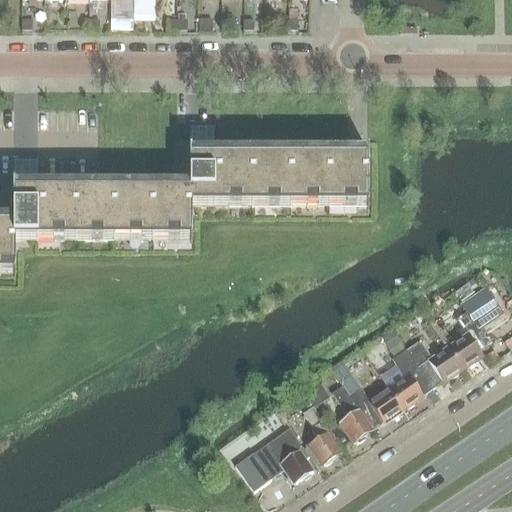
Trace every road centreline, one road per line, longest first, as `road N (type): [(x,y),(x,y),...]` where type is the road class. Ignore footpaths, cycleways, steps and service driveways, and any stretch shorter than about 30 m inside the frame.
road 1 (tertiary): [(0,64),(511,65)]
road 2 (residential): [(317,511),(511,380)]
road 3 (primary): [(511,425),(385,511)]
